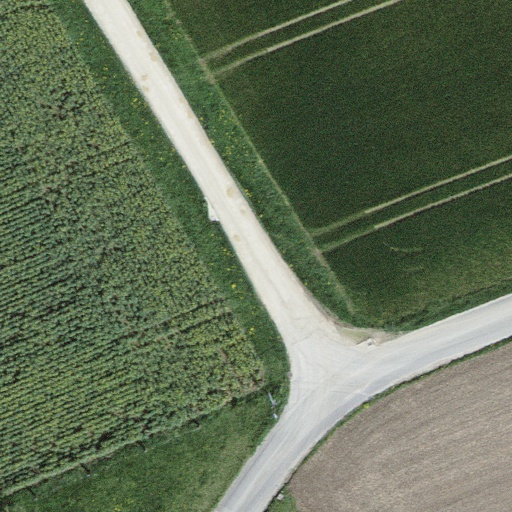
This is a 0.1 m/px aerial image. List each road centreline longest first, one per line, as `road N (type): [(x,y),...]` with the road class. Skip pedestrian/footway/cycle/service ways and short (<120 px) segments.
road 1 (track): [(332,378),(88,0)]
road 2 (residential): [(234,511),(332,378),(511,310)]
